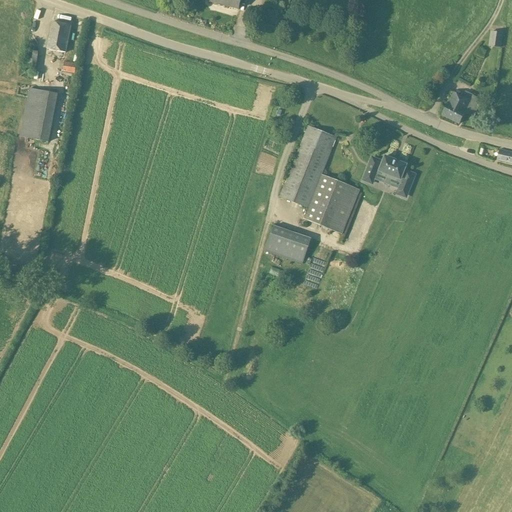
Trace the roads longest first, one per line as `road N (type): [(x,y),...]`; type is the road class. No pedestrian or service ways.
road 1 (tertiary): [(350,100),(45,0)]
road 2 (unclassified): [(399,105),(343,76),(105,0)]
road 3 (unclassified): [(350,100),(511,172)]
road 4 (tertiary): [(511,147),(399,105)]
